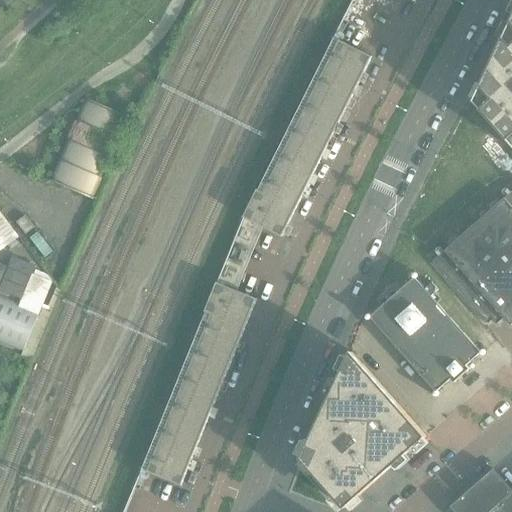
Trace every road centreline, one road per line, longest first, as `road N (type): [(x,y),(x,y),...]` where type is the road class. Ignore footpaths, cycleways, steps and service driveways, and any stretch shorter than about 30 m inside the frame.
road 1 (unclassified): [(421,0),(297,252),(195,511)]
road 2 (tertiary): [(251,497),(343,271),(483,0)]
road 3 (residential): [(406,511),(511,419)]
